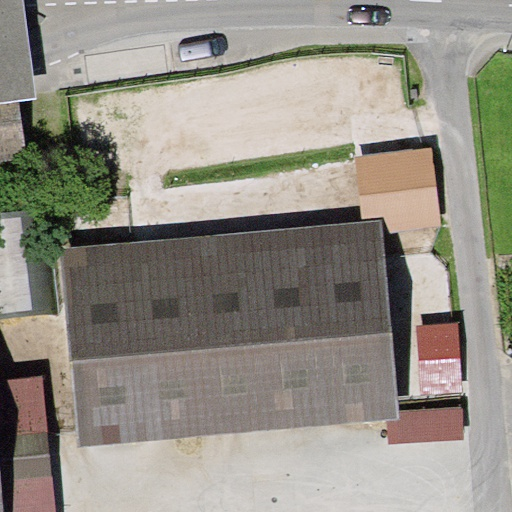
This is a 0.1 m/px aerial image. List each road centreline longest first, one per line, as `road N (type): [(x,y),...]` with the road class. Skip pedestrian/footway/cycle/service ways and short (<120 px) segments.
road 1 (track): [(501,511),(445,0)]
road 2 (secondary): [(0,56),(29,52),(111,0)]
